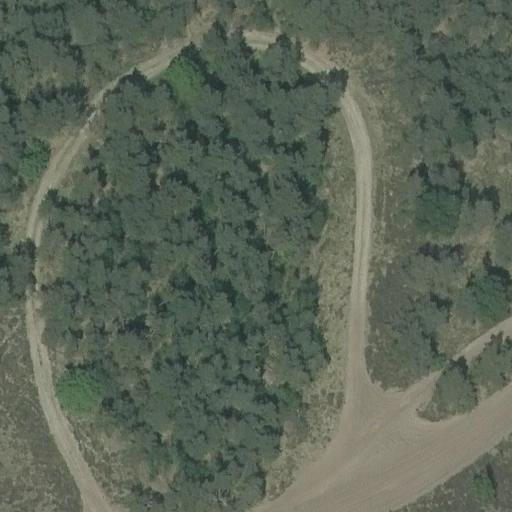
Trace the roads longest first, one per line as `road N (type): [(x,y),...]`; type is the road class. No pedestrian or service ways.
road 1 (track): [(362,472),(363,174),(320,71),(241,41),(139,68),(46,160),(19,288),(55,428),(95,511)]
road 2 (track): [(278,511),(511,402)]
